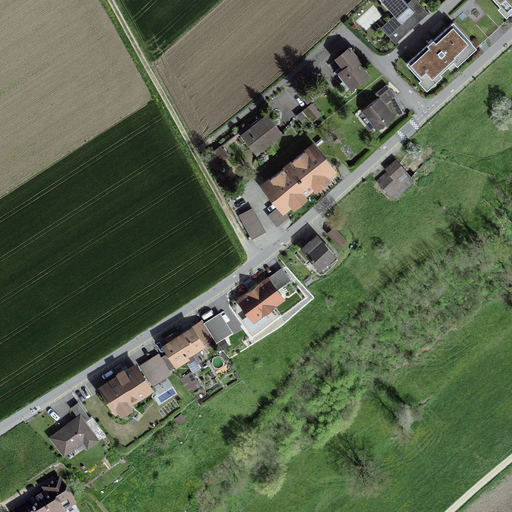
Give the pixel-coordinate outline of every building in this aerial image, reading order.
[(389,33),(395,40),(416,21),(410,15),(414,11),(404,0),(381,0),(401,22),(389,33)] [(511,0),(494,0),(501,7),(505,3),(511,9),(511,7),(511,0)] [(460,54),(472,43),(453,22),(432,41),(406,63),(421,80),(426,76),(431,82),(460,55),(460,54)] [(346,69),(341,73),(351,86),(366,74),(356,62),(358,60),(349,48),(337,58),(346,69)] [(378,97),(363,110),(367,115),(362,119),(370,129),(391,113),(384,104),(395,95),(386,84),(375,93),(378,97)] [(301,95),(307,103),(312,99),(306,91),(301,95)] [(302,111),(311,122),(320,115),(311,104),(308,106),(302,111)] [(302,111),(296,115),(305,127),(311,122),(302,111)] [(281,132),(267,115),(242,135),(256,152),(281,132)] [(264,184),(284,209),(294,202),(292,200),(300,194),(301,196),(316,183),(315,182),(322,176),(323,178),(333,170),(313,145),(264,184)] [(220,146),(211,154),(209,159),(216,169),(221,165),(219,163),(228,156),(220,146)] [(377,180),(392,198),(413,179),(397,161),(387,170),(388,170),(377,180)] [(278,224),(288,216),(280,206),(270,214),(278,224)] [(240,215),(252,237),(263,231),(251,209),(240,215)] [(334,229),(328,234),(338,245),(344,240),(334,229)] [(302,248),(320,267),(334,254),(317,235),(302,248)] [(282,268),(267,280),(268,281),(241,300),(245,305),(245,309),(247,312),(250,312),(254,317),(264,310),(267,311),(270,308),(271,305),(280,298),(275,290),(290,279),(282,268)] [(216,342),(230,333),(218,314),(204,322),(213,337),(216,342)] [(185,355),(213,337),(204,322),(193,329),(192,327),(179,335),(176,331),(165,338),(170,346),(167,348),(169,352),(162,357),(171,368),(187,358),(185,355)] [(116,408),(149,387),(136,367),(126,372),(124,369),(117,374),(119,377),(103,387),(116,408)] [(152,383),(164,375),(160,369),(148,377),(152,383)] [(52,437),(64,454),(83,440),(88,446),(97,439),(82,419),(84,417),(86,421),(90,418),(78,402),(71,407),(78,417),(52,437)] [(16,511),(62,511),(73,504),(59,481),(45,489),(48,493),(16,511)]
